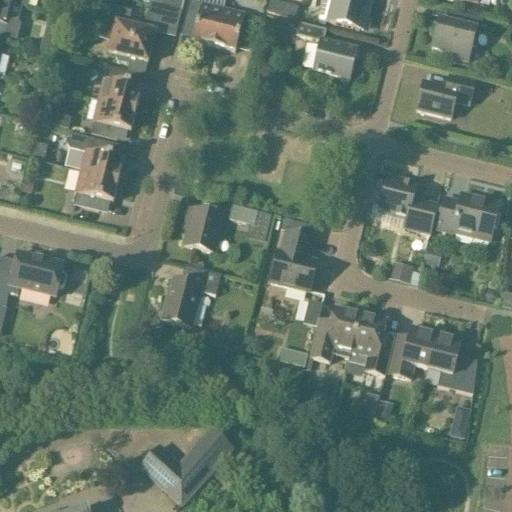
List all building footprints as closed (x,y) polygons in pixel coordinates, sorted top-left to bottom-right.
[(0,0),(0,3),(22,9),(26,10),(28,0),(0,0)] [(163,0),(161,8),(181,13),(184,0),(163,0)] [(359,33),(361,24),(364,25),(369,3),(360,1),(360,0),(324,0),(319,23),(359,33)] [(0,39),(17,44),(21,28),(19,24),(22,9),(0,3),(0,39)] [(269,3),(266,15),(293,22),(296,10),(269,3)] [(142,32),(155,36),(157,30),(176,35),(181,13),(161,8),(149,5),(142,32)] [(189,5),(183,31),(194,34),(192,45),(213,50),(223,12),(201,7),(201,8),(189,5)] [(147,67),(155,36),(142,32),(129,29),(132,16),(106,10),(103,23),(115,26),(107,57),(115,59),(118,66),(129,68),(127,76),(137,78),(140,65),(147,67)] [(253,33),(256,22),(244,19),(245,18),(223,12),(213,50),(235,56),(242,30),(253,33)] [(439,24),(432,51),(444,54),(443,59),(467,65),(471,50),(476,51),(483,23),(451,15),(448,26),(439,24)] [(312,75),(349,84),(357,53),(323,45),(326,33),(299,26),(296,39),(319,45),(312,75)] [(137,78),(127,76),(108,71),(105,82),(103,82),(98,104),(136,113),(141,92),(134,90),(137,78)] [(423,86),(416,114),(450,123),(455,105),(469,109),(474,86),(449,80),(446,92),(423,86)] [(94,126),(91,138),(116,144),(119,132),(130,135),(136,113),(98,104),(92,126),(94,126)] [(56,117),(43,114),(40,125),(53,128),(56,117)] [(124,163),(112,160),(115,148),(69,136),(67,147),(70,152),(85,156),(80,175),(118,185),(124,163)] [(76,197),(73,209),(99,215),(102,204),(113,206),(118,185),(80,175),(75,197),(76,197)] [(387,180),(378,217),(383,218),(406,224),(404,232),(430,239),(438,208),(413,202),(416,187),(387,180)] [(25,184),(22,194),(30,196),(32,186),(25,184)] [(443,202),(436,232),(453,237),(453,236),(474,241),(475,236),(491,240),(499,208),(476,202),(475,206),(460,202),(459,206),(443,202)] [(233,209),(229,223),(254,229),(257,215),(233,209)] [(190,229),(184,250),(214,257),(223,221),(190,212),(186,228),(190,229)] [(278,256),(270,286),(309,296),(316,266),(308,263),(313,242),(286,235),(281,257),(278,256)] [(428,249),(424,267),(439,271),(443,253),(428,249)] [(63,268),(17,257),(10,286),(0,283),(0,310),(5,311),(8,297),(18,299),(20,292),(55,300),(57,291),(60,292),(64,290),(66,282),(63,278),(61,277),(63,268)] [(392,268),(388,284),(409,289),(413,273),(392,268)] [(167,303),(162,324),(191,332),(200,296),(215,300),(220,279),(185,270),(181,285),(174,284),(169,304),(167,303)] [(500,311),(504,312),(508,313),(511,314),(511,299),(501,297),(500,311)] [(309,305),(303,328),(317,331),(318,324),(322,308),(309,305)] [(306,372),(306,374),(311,375),(314,363),(330,367),(333,358),(350,362),(351,357),(351,356),(360,318),(334,311),(330,327),(318,324),(317,331),(310,357),(309,362),(307,371),(306,372)] [(349,366),(348,368),(364,372),(363,375),(385,381),(385,378),(394,342),(383,340),(387,324),(360,318),(351,356),(351,357),(350,362),(349,366)] [(394,342),(385,378),(410,384),(414,370),(427,373),(436,337),(411,330),(408,343),(395,340),(394,342)] [(436,337),(427,373),(440,376),(437,390),(472,399),(474,374),(454,369),(461,343),(436,337)] [(294,355),(293,359),(291,368),(304,371),(307,358),(297,355),(294,355)] [(303,390),(299,405),(312,409),(315,394),(303,390)] [(363,410),(360,421),(374,424),(376,414),(363,410)] [(377,414),(375,424),(389,428),(391,418),(379,415),(377,414)] [(453,426),(449,440),(464,444),(468,430),(453,426)] [(140,471),(181,509),(231,453),(211,435),(179,470),(159,451),(140,471)]
